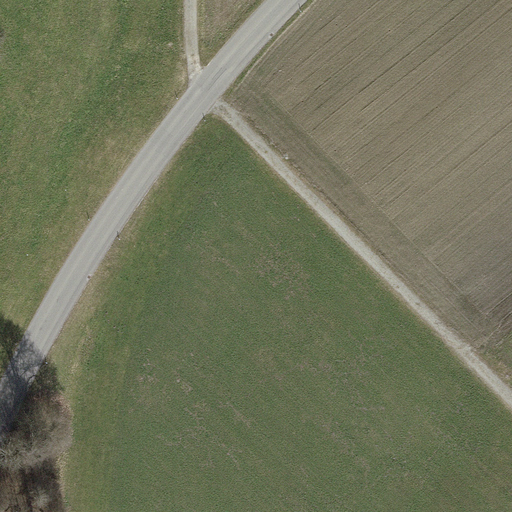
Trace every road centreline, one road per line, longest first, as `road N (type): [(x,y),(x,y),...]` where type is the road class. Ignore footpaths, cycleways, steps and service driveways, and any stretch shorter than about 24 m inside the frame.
road 1 (track): [(190,0),(204,87),(511,396)]
road 2 (tertiary): [(0,412),(62,288),(119,198),(204,87),(290,0)]
